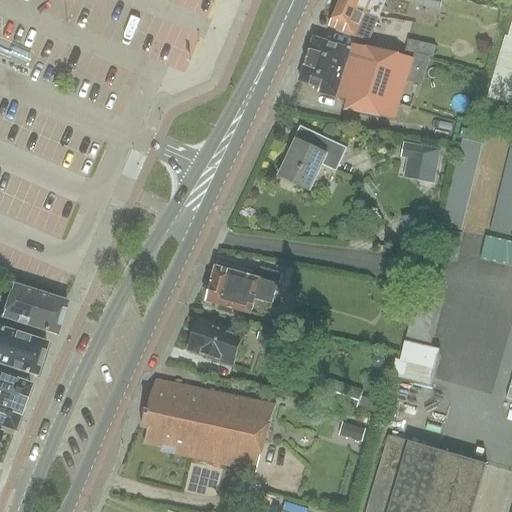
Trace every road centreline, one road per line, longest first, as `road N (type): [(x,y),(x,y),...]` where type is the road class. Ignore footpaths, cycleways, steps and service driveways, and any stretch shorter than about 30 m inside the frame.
road 1 (tertiary): [(213,168),(149,243),(95,346),(27,511)]
road 2 (tertiary): [(65,511),(188,248),(213,168)]
road 3 (tertiary): [(213,168),(292,0)]
